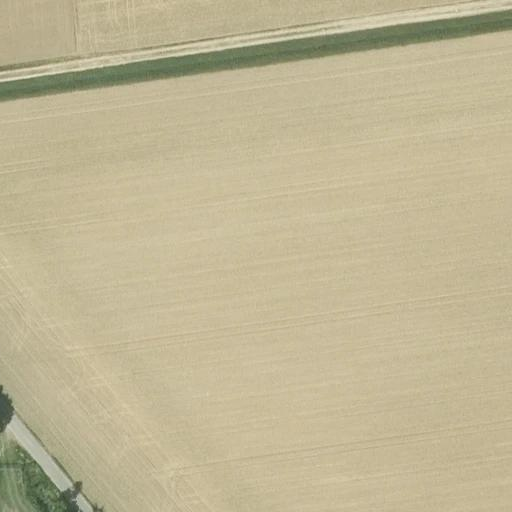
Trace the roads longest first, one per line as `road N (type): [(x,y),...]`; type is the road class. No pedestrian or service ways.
road 1 (track): [(0,78),(511,6)]
road 2 (unclassified): [(86,511),(0,408)]
